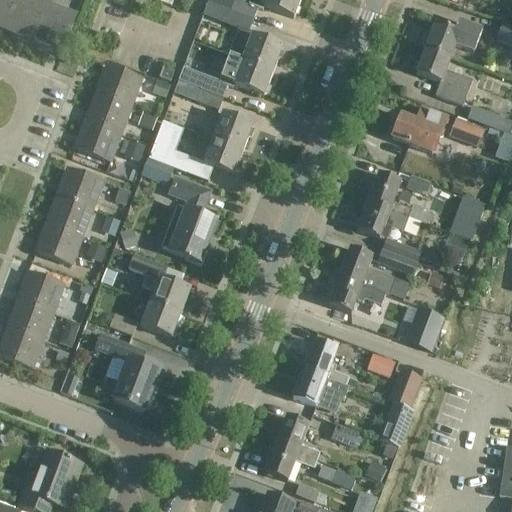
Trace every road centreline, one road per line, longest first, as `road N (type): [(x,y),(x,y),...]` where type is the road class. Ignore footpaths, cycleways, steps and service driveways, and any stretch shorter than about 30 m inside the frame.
road 1 (residential): [(191,469),(376,0)]
road 2 (residential): [(141,445),(0,390)]
road 3 (residential): [(0,72),(37,87),(11,156),(0,151)]
